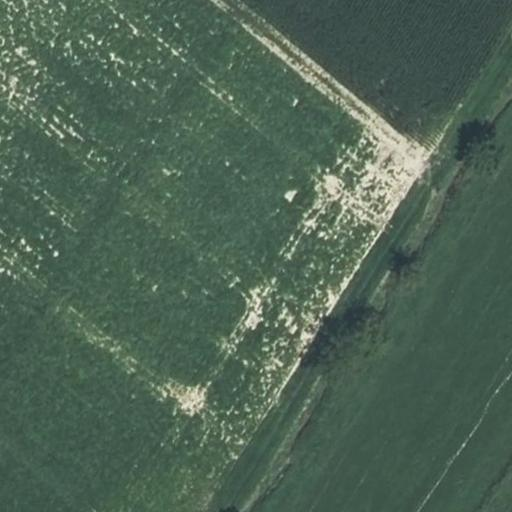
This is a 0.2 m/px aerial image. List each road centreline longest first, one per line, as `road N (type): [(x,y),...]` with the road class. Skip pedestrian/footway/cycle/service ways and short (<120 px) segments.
road 1 (track): [(511,53),(223,511)]
road 2 (track): [(438,175),(225,0)]
